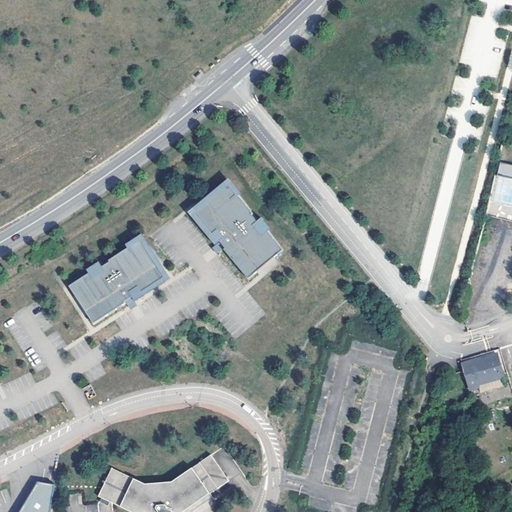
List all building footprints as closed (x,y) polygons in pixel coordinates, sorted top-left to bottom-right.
[(511,165),(499,162),(496,176),(498,176),(491,213),(511,217),(511,165)] [(203,206),(194,213),(218,242),(219,241),(222,245),(225,248),(224,249),(248,279),(257,272),(254,269),(272,254),(274,257),(283,250),(259,221),(258,222),(252,215),(253,214),(229,184),(220,191),(222,194),(205,208),(203,206)] [(220,191),(203,206),(205,208),(222,194),(220,191)] [(88,314),(94,324),(126,303),(125,302),(129,299),(133,297),(133,298),(165,277),(159,268),(156,270),(144,251),(147,249),(141,240),(109,260),(110,261),(102,266),(102,265),(69,286),(75,295),(79,293),(91,312),(88,314)] [(159,268),(147,249),(144,251),(156,270),(159,268)] [(272,254),(254,269),(257,272),(274,257),(272,254)] [(79,293),(75,295),(88,314),(91,312),(79,293)] [(478,355),(461,360),(464,371),(469,388),(506,377),(498,349),(478,355)] [(113,467),(99,495),(135,511),(222,511),(209,491),(229,479),(209,452),(157,488),(113,467)] [(51,511),(56,487),(36,483),(18,511),(51,511)]
